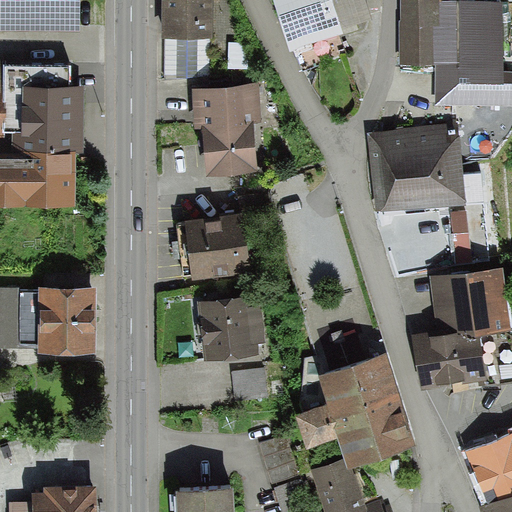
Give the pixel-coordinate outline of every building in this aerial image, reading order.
[(81,0),(0,0),(0,31),(81,32),(81,0)] [(163,0),(164,37),(167,37),(167,76),(211,75),(211,39),(215,39),(214,0),(163,0)] [(366,0),(274,0),(291,52),(359,30),(358,25),(373,20),(366,0)] [(435,105),(511,105),(511,73),(501,74),(501,1),(446,1),(446,0),(401,0),(402,21),(399,21),(399,64),(435,64),(435,105)] [(248,43),(229,43),(228,69),(248,69),(248,43)] [(0,59),(0,138),(3,138),(3,133),(14,133),(14,154),(0,153),(0,204),(73,205),(74,150),(82,150),(82,88),(69,88),(69,68),(3,68),(3,60),(0,59)] [(256,87),(193,92),(196,131),(203,131),(206,176),(256,173),(252,121),(259,121),(256,87)] [(456,124),(368,133),(376,213),(484,203),(481,173),(463,175),(460,137),(457,137),(456,124)] [(241,215),(178,223),(185,275),(191,275),(192,279),(249,271),(241,215)] [(458,225),(461,252),(476,250),(473,223),(458,225)] [(511,382),(511,327),(503,267),(429,278),(437,334),(414,337),(422,389),(455,385),(456,391),(511,382)] [(97,353),(97,288),(38,287),(38,292),(19,292),(19,288),(0,287),(0,347),(38,348),(38,352),(97,353)] [(261,296),(199,301),(204,359),(259,355),(258,344),(265,343),(261,296)] [(417,446),(386,354),(320,377),(330,405),(297,417),(308,449),(339,438),(346,459),(349,469),(354,467),(417,446)] [(237,399),(269,395),(265,367),(233,371),(237,399)] [(511,511),(511,431),(465,450),(474,473),(471,474),(482,506),(481,508),(482,511),(511,511)] [(274,482),(303,475),(296,451),(285,454),(280,434),(262,439),(274,482)] [(346,459),(312,470),(326,511),(391,511),(389,507),(385,508),(382,498),(367,504),(354,467),(349,469),(346,459)] [(96,511),(96,485),(45,486),(45,495),(33,495),(33,502),(9,502),(9,511),(96,511)] [(235,511),(233,485),(176,489),(177,511),(235,511)]
